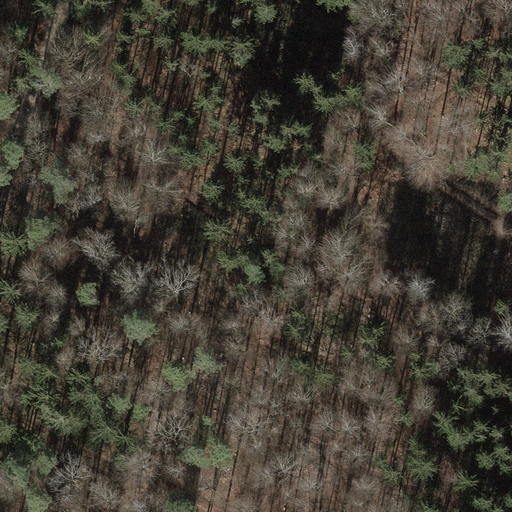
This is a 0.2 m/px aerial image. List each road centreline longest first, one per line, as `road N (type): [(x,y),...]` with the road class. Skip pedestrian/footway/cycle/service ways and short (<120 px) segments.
road 1 (track): [(230,0),(307,95),(435,482)]
road 2 (track): [(511,32),(472,66),(388,108),(317,121)]
road 3 (track): [(0,146),(60,0)]
